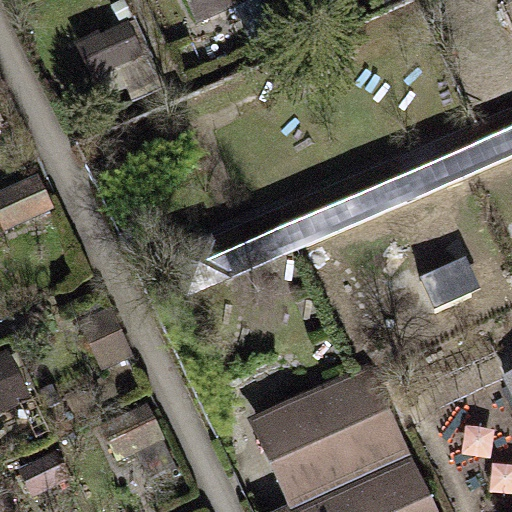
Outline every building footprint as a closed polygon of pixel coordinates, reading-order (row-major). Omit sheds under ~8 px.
[(257,0),(192,0),(201,23),(258,2),(257,0)] [(79,44),(96,82),(153,56),(137,18),(79,44)] [(511,109),(155,263),(174,309),(511,163),(511,109)] [(0,239),(62,211),(45,174),(0,195),(0,239)] [(0,365),(0,403),(4,410),(33,391),(12,358),(0,365)] [(403,464),(360,372),(257,420),(298,507),(286,511),(411,511),(392,469),(403,464)]
